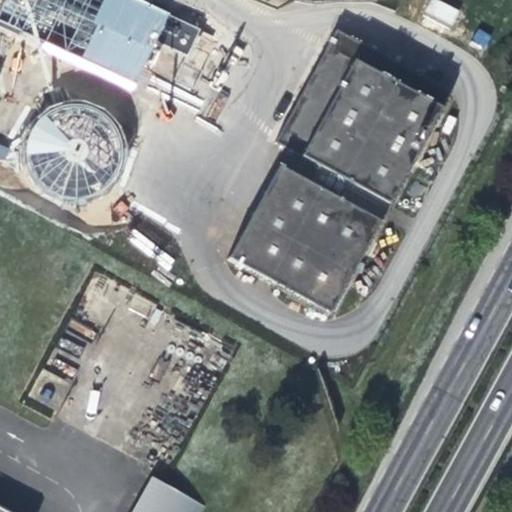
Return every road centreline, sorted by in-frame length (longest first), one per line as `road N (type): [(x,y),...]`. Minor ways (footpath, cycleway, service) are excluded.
road 1 (primary): [(511,267),(381,511)]
road 2 (primary): [(440,511),(511,381)]
